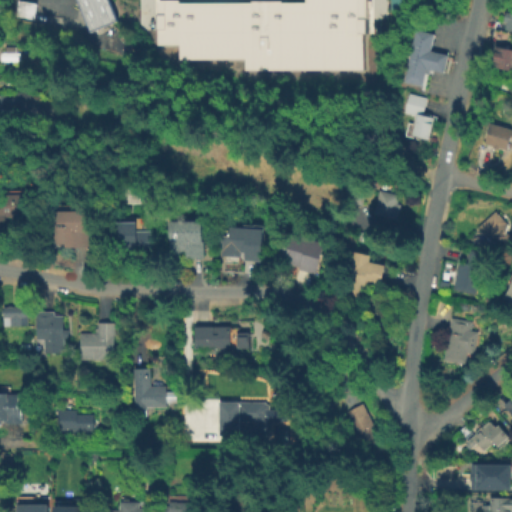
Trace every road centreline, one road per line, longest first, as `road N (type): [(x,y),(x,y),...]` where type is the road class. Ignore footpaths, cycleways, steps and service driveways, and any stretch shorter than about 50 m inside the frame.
road 1 (residential): [(478,0),(420,287),(406,511)]
road 2 (residential): [(407,425),(385,406),(329,319),(301,298),(104,290),(0,269)]
road 3 (residential): [(196,444),(0,443)]
road 4 (residential): [(511,364),(438,424),(407,425)]
